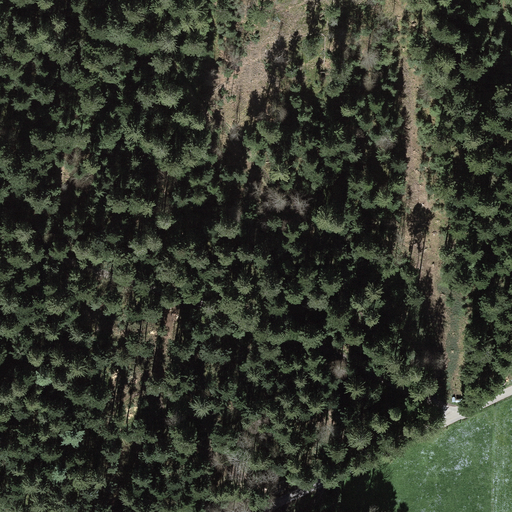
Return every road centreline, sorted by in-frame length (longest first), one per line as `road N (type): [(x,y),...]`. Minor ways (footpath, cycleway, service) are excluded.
road 1 (track): [(0,234),(335,355),(456,416)]
road 2 (unclassified): [(248,511),(511,389)]
